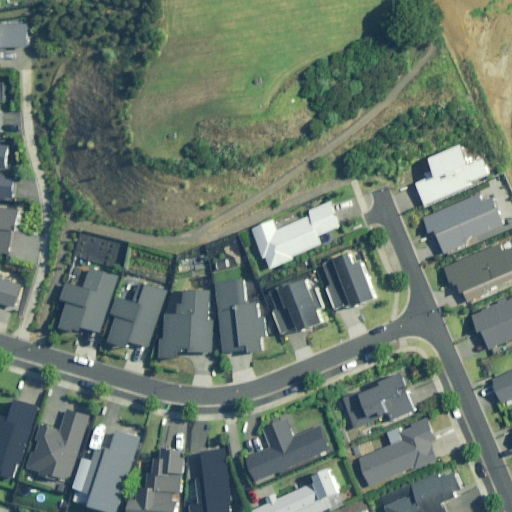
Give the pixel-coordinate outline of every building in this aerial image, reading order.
[(0,47),(26,47),(26,24),(0,24),(0,47)] [(8,145),(0,144),(0,197),(14,199),(15,175),(0,174),(0,168),(6,169),(8,145)] [(471,165),(462,145),(430,159),(435,170),(426,174),(428,178),(417,183),(427,206),(473,185),(472,182),(491,174),(484,160),(471,165)] [(483,202),(480,194),(425,218),(431,233),(437,231),(447,254),(470,244),(469,241),(506,225),(494,198),(483,202)] [(341,226),(330,201),(308,211),(310,216),(277,230),(272,220),(252,229),(264,258),(267,257),(272,269),(295,259),(294,256),(323,244),(319,236),(341,226)] [(16,209),(0,207),(0,252),(12,254),(16,209)] [(511,286),(511,238),(446,265),(458,295),(466,292),(471,303),(493,294),(511,286)] [(378,299),(357,249),(323,263),(331,284),(327,286),(337,309),(353,302),(356,309),(378,299)] [(117,276),(90,268),(84,288),(67,283),(61,305),(67,307),(61,328),(81,333),(82,328),(102,333),(117,276)] [(0,303),(14,308),(21,285),(1,279),(2,275),(0,274),(0,303)] [(326,323),(309,280),(281,291),(287,306),(274,311),(284,335),(301,329),(302,332),(326,323)] [(240,297),(238,282),(216,285),(226,353),(252,349),(252,352),(265,350),(259,303),(247,305),(246,296),(240,297)] [(167,291),(138,283),(132,302),(118,298),(113,315),(117,316),(109,342),(130,348),(131,342),(150,347),(167,291)] [(210,320),(210,291),(183,291),(183,303),(179,303),(179,315),(166,315),(166,338),(162,338),(162,359),(180,358),(180,353),(215,353),(215,320),(210,320)] [(511,299),(475,316),(482,332),(484,331),(492,349),(511,341),(511,299)] [(511,400),(511,371),(494,379),(504,404),(511,400)] [(411,387),(406,374),(384,383),(385,385),(346,401),(358,429),(373,423),(371,418),(390,411),(394,421),(418,411),(408,388),(411,387)] [(39,406),(17,400),(10,422),(0,418),(0,474),(16,479),(39,406)] [(91,417),(68,409),(62,430),(43,424),(29,470),(71,483),(91,417)] [(300,436),(291,417),(265,428),(274,448),(249,458),(259,482),(335,450),(325,426),(300,436)] [(436,437),(429,419),(399,431),(403,442),(362,458),(372,486),(442,459),(433,438),(436,437)] [(119,511),(142,437),(119,430),(113,451),(98,447),(85,491),(78,489),(74,501),(109,511),(119,511)] [(235,511),(228,449),(204,451),(207,479),(197,480),(199,504),(191,505),(191,511),(235,511)] [(181,511),(185,451),(162,450),(162,459),(155,458),(154,473),(149,472),(148,488),(140,487),(139,500),(131,499),(129,511),(181,511)] [(343,493),(332,468),(312,477),(314,483),(278,499),(275,492),(264,496),(267,504),(252,510),(253,511),(325,511),(334,508),(330,499),(343,493)] [(413,484),(417,495),(385,507),(386,511),(448,511),(445,504),(459,498),(456,490),(462,488),(455,468),(413,484)]
